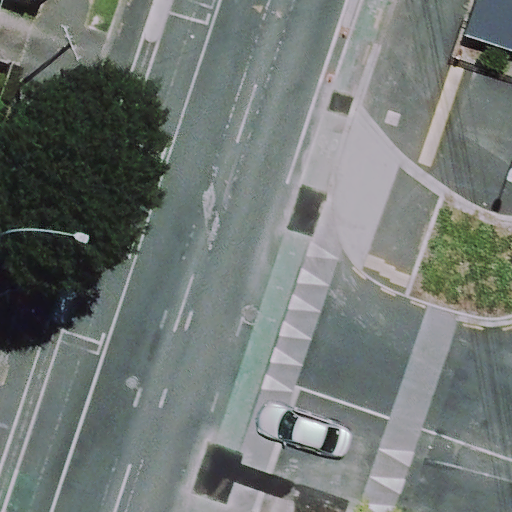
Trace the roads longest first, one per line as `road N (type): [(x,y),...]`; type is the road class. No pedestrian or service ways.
road 1 (residential): [(139,347),(342,402),(511,460)]
road 2 (secondary): [(253,0),(139,347)]
road 3 (secondary): [(139,347),(84,511)]
